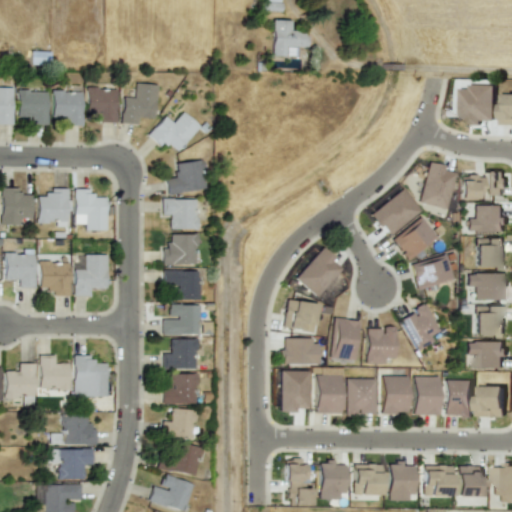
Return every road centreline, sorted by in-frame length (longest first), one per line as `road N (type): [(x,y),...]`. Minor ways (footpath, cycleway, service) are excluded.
road 1 (residential): [(433,83),(422,128),(396,163),(302,234),(271,270),(257,313),(256,501)]
road 2 (residential): [(128,159),(129,413),(107,511)]
road 3 (residential): [(256,437),(511,440)]
road 4 (residential): [(128,159),(0,156)]
road 5 (residential): [(129,325),(1,326)]
